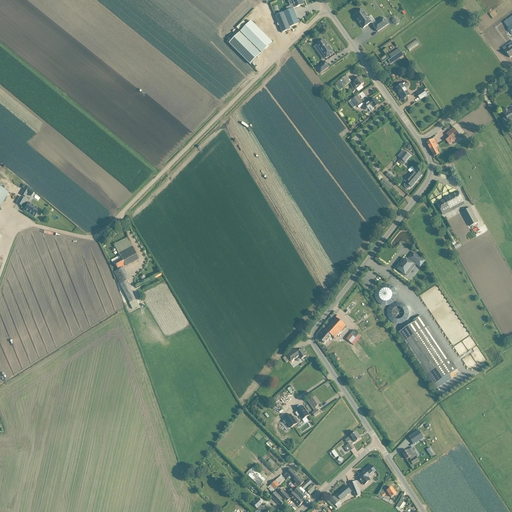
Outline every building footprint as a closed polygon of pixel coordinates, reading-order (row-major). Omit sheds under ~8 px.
[(294,4),(286,8),(288,11),(293,9),(296,8),(304,5),(303,1),(302,2),(301,0),(294,0),(295,0),(293,1),(294,3),(294,4)] [(293,9),(288,11),(275,16),(282,33),(291,30),(290,28),(299,24),(293,9)] [(372,23),(362,10),(354,16),(363,29),(372,23)] [(511,16),(503,23),(511,34),(511,16)] [(383,18),(373,25),(378,32),(388,25),(383,18)] [(241,32),(229,44),(250,65),(262,54),(272,43),(251,22),(241,32)] [(326,59),(334,53),(329,47),(324,40),(316,45),(319,50),(318,51),(321,55),(322,54),(326,59)] [(390,64),(404,56),(399,49),(391,54),(393,58),(388,61),(390,64)] [(326,62),(317,68),(321,74),(330,67),(326,62)] [(346,76),(335,84),(337,86),(334,87),(338,92),(351,82),(346,76)] [(350,85),(354,91),(356,90),(361,86),(364,84),(360,78),(356,81),(355,81),(352,84),(350,85)] [(409,95),(405,88),(408,86),(406,82),(396,88),(400,94),(400,95),(403,100),(409,95)] [(423,90),(421,91),(417,94),(420,100),(427,96),(423,90)] [(358,96),(349,103),(353,109),(362,102),(358,96)] [(367,104),(363,107),(366,110),(372,106),(374,108),(379,105),(375,99),(370,102),(368,104),(367,104)] [(506,118),(503,120),(506,126),(511,122),(511,108),(508,111),(506,109),(503,111),(504,113),(504,114),(506,118)] [(459,135),(457,132),(453,128),(447,134),(449,137),(446,141),(449,144),(459,135)] [(438,146),(436,143),(434,139),(426,143),(434,157),(439,154),(435,148),(438,146)] [(410,156),(405,152),(400,158),(405,163),(410,156)] [(405,182),(406,183),(404,185),(404,187),(407,189),(409,189),(411,187),(412,188),(422,176),(415,170),(412,174),(405,182)] [(395,179),(388,173),(386,175),(393,182),(395,179)] [(0,208),(9,193),(0,187),(0,208)] [(27,187),(22,195),(25,197),(27,193),(31,196),(34,193),(27,187)] [(463,202),(457,192),(445,199),(445,200),(437,204),(442,213),(463,202)] [(26,207),(24,211),(34,217),(36,215),(38,212),(38,211),(39,209),(28,203),(26,201),(26,200),(20,197),(16,203),(23,207),(23,206),(26,207)] [(470,208),(462,212),(470,227),(478,222),(470,208)] [(134,251),(130,242),(128,238),(114,245),(121,259),(114,262),(116,267),(118,271),(114,273),(132,310),(139,306),(126,281),(129,279),(123,268),(127,266),(139,260),(134,251)] [(400,266),(397,270),(403,274),(404,274),(407,276),(415,266),(414,266),(416,264),(420,267),(424,261),(414,253),(409,259),(412,261),(411,263),(406,259),(401,266),(400,266)] [(404,342),(427,376),(434,385),(457,370),(451,360),(428,326),(421,316),(411,323),(412,324),(398,333),(404,342)] [(345,326),(339,321),(336,318),(318,338),(324,344),(331,336),(334,338),(345,326)] [(346,340),(352,344),(358,335),(353,331),(346,340)] [(295,350),(291,353),(286,356),(291,362),(299,356),(301,360),(306,356),(302,350),(297,353),(295,350)] [(310,401),(308,402),(311,406),(314,412),(312,413),(315,417),(316,416),(320,413),(317,410),(315,408),(320,404),(316,397),(311,400),(310,401)] [(296,411),(302,420),(309,416),(303,406),(296,411)] [(291,428),(297,424),(291,415),(285,419),(291,428)] [(420,436),(415,431),(405,441),(410,446),(420,436)] [(356,432),(352,435),(351,436),(348,438),(345,440),(347,442),(350,440),(353,439),(355,442),(361,439),(356,432)] [(347,453),(350,451),(351,451),(354,449),(350,443),(347,445),(347,446),(344,448),(347,453)] [(407,451),(403,454),(406,460),(409,458),(411,460),(410,461),(413,465),(417,462),(419,461),(416,457),(418,456),(416,453),(412,448),(408,451),(408,450),(407,451)] [(368,478),(372,474),(376,471),(371,465),(357,477),(364,485),(370,480),(368,478)] [(266,480),(253,467),(246,474),(261,488),(264,486),(262,484),(266,480)] [(296,483),(301,487),(300,486),(304,483),(297,476),(298,476),(291,469),(284,476),(287,479),(289,478),(290,476),(291,478),(294,480),(296,482),(296,483)] [(285,481),(281,476),(267,488),(272,493),(285,481)] [(317,488),(309,481),(302,488),(304,490),(307,487),(309,489),(306,491),(310,495),(317,488)] [(361,495),(357,487),(356,482),(350,484),(352,489),(353,493),(354,492),(356,497),(361,495)] [(299,489),(301,487),(296,483),(294,485),(296,486),(292,490),(291,489),(304,502),(295,493),(304,502),(306,500),(304,498),(306,496),(299,489)] [(351,492),(350,490),(347,486),(336,495),(341,500),(351,492)] [(388,486),(384,489),(381,491),(380,493),(380,494),(378,498),(382,499),(383,497),(386,495),(386,496),(389,494),(391,498),(396,494),(392,488),(390,489),(388,486)] [(300,506),(304,502),(291,489),(288,492),(289,496),(300,506)] [(283,502),(285,503),(285,502),(286,503),(291,499),(282,490),(278,494),(285,501),(283,502)] [(285,501),(278,494),(276,492),(271,497),(278,505),(279,504),(281,507),(285,503),(283,502),(285,501)] [(335,505),(338,508),(342,505),(339,502),(335,496),(331,500),(335,505)] [(403,496),(400,500),(400,501),(396,506),(400,508),(404,502),(405,499),(406,498),(403,496)] [(268,511),(261,505),(263,503),(258,499),(253,504),(260,511),(268,511)]
